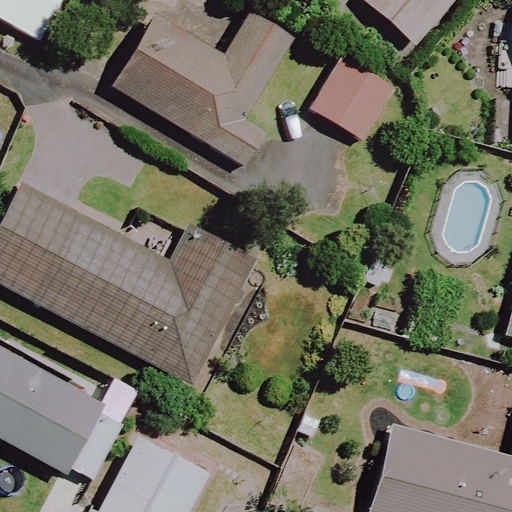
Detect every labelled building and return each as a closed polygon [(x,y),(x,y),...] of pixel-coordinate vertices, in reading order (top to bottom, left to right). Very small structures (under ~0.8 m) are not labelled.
[(0,0),(0,24),(37,45),(61,0),(0,0)] [(233,28),(184,0),(181,0),(167,25),(151,16),(107,89),(240,168),(260,135),(238,122),(286,41),(241,14),(233,28)] [(357,0),(356,2),(410,48),(451,0),(357,0)] [(511,0),(504,0),(499,89),(511,89),(511,0)] [(389,93),(335,61),(305,111),(358,143),(389,93)] [(174,271),(11,185),(0,205),(0,288),(186,388),(252,264),(194,233),(174,271)] [(511,298),(502,337),(511,340),(511,298)] [(121,421),(0,354),(0,444),(83,491),(121,421)] [(511,511),(511,448),(508,463),(387,431),(365,511),(511,511)] [(184,511),(203,476),(134,439),(95,511),(184,511)]
